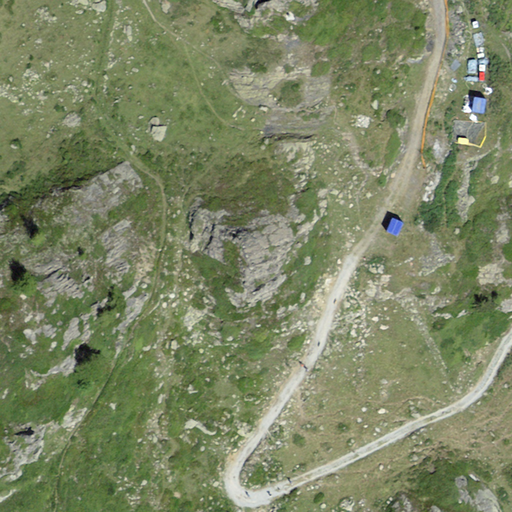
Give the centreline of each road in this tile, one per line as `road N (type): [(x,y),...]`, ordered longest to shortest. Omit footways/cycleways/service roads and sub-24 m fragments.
road 1 (track): [(251,505),(467,406),(511,336)]
road 2 (track): [(251,505),(235,498),(230,475),(315,352),(333,299),(368,245)]
road 3 (track): [(368,245),(401,193),(418,141),(445,51),(442,0)]
